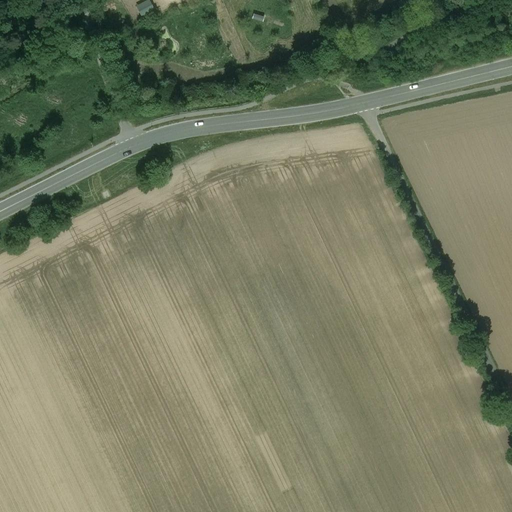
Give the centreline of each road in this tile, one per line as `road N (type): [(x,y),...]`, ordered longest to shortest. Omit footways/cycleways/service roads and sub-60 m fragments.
road 1 (unclassified): [(511,410),(365,103)]
road 2 (secondary): [(133,145),(365,103)]
road 3 (unclassified): [(83,0),(133,145)]
road 4 (secondary): [(365,103),(511,67)]
road 5 (secondary): [(0,211),(133,145)]
